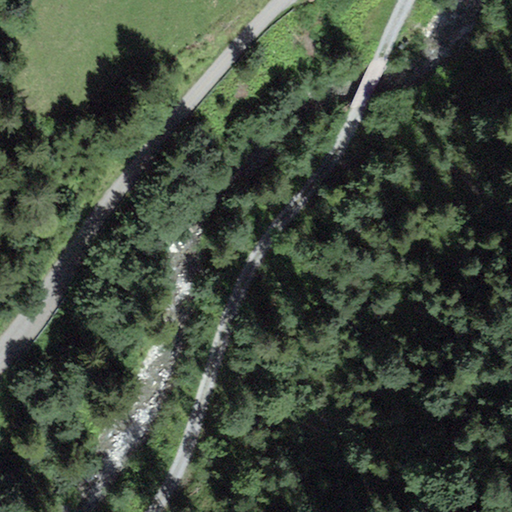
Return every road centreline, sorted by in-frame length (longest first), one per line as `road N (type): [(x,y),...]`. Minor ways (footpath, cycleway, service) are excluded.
road 1 (track): [(412,0),(355,108),(247,267),(183,469),(152,511)]
road 2 (tertiary): [(0,342),(258,24),(286,0)]
